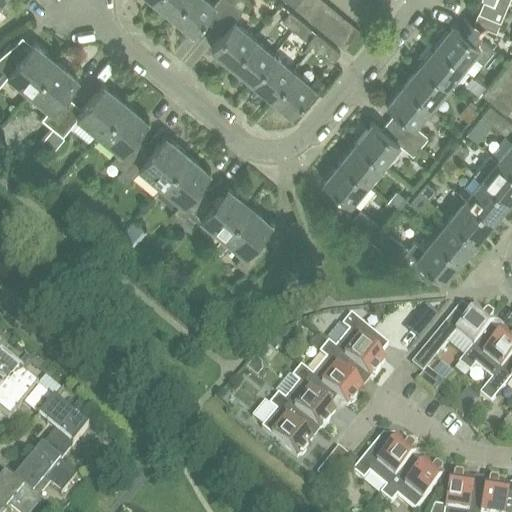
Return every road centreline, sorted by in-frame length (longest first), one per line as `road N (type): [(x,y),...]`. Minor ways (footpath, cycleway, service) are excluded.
road 1 (residential): [(63,0),(253,152),(277,156),(301,142),(419,0)]
road 2 (residential): [(380,397),(447,443),(511,455)]
